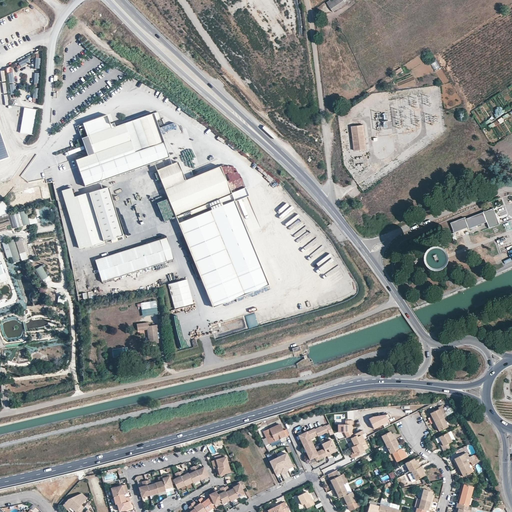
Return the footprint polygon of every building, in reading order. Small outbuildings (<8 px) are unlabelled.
[(328,0),(326,2),(332,11),(345,3),(342,0),(328,0)] [(18,62),(21,67),(29,63),(26,58),(18,62)] [(20,133),(33,135),(37,110),(25,108),(20,133)] [(168,158),(153,114),(111,128),(107,116),(84,124),(94,154),(88,156),(75,160),(84,186),(168,158)] [(82,131),(80,132),(82,139),(77,141),(79,145),(76,146),(77,149),(85,146),(88,156),(94,154),(84,124),(80,125),(82,131)] [(366,150),(363,125),(352,126),(354,151),(366,150)] [(0,161),(10,158),(0,129),(0,161)] [(177,162),(157,170),(176,217),(231,195),(220,167),(185,181),(177,162)] [(230,181),(229,182),(230,190),(242,188),(239,173),(228,175),(230,181)] [(123,236),(108,188),(74,198),(71,189),(62,192),(79,249),(123,236)] [(245,189),(231,195),(234,203),(248,197),(245,189)] [(231,195),(176,217),(213,309),(269,287),(234,203),(231,195)] [(274,201),(276,204),(284,199),(281,195),(274,201)] [(276,214),(287,227),(299,216),(288,204),(276,214)] [(500,216),(508,213),(505,205),(497,208),(500,216)] [(482,212),(464,219),(463,217),(450,222),(453,232),(467,227),(467,228),(486,221),(488,228),(498,224),(492,208),(482,212)] [(37,223),(35,218),(27,219),(25,211),(11,214),(14,228),(37,223)] [(248,231),(259,228),(256,216),(250,218),(251,222),(246,223),(248,231)] [(0,220),(0,228),(10,227),(9,219),(0,220)] [(124,233),(132,231),(128,220),(120,222),(124,233)] [(166,238),(160,240),(167,262),(173,260),(166,238)] [(95,261),(102,283),(167,262),(160,240),(95,261)] [(22,262),(15,241),(3,245),(8,260),(11,259),(13,265),(22,262)] [(430,269),(433,270),(436,271),(440,270),(443,269),(445,266),(447,264),(448,260),(448,257),(447,254),(445,251),(443,249),(440,247),(436,247),(433,247),(430,249),(427,251),(425,254),(424,257),(424,260),(425,264),(427,267),(430,269)] [(468,265),(471,273),(477,270),(473,262),(468,265)] [(43,280),(49,276),(42,265),(36,269),(43,280)] [(187,280),(168,285),(174,309),(193,304),(187,280)] [(58,303),(66,305),(67,298),(59,296),(58,303)] [(142,317),(158,314),(156,300),(140,303),(142,317)] [(304,303),(297,304),(298,311),(305,310),(304,303)] [(245,316),(248,328),(258,326),(254,313),(245,316)] [(155,325),(147,326),(147,323),(135,324),(136,331),(147,329),(149,344),(153,344),(158,343),(155,325)] [(429,417),(432,423),(443,418),(446,416),(442,407),(429,414),(431,416),(429,417)] [(373,417),(368,419),(374,429),(383,424),(387,422),(388,421),(386,416),(385,415),(373,417)] [(432,423),(435,429),(437,428),(438,431),(448,427),(443,418),(432,423)] [(345,424),(339,424),(339,432),(344,432),(352,432),(352,424),(353,424),(353,420),(345,420),(345,424)] [(288,436),(286,430),(283,432),(280,424),(263,432),(266,438),(262,440),(265,446),(269,444),(268,443),(285,436),(286,437),(288,436)] [(322,427),(322,426),(315,429),(315,428),(307,431),(298,434),(301,441),(302,440),(303,442),(302,443),(306,451),(307,451),(307,453),(306,453),(309,459),(314,457),(316,460),(327,456),(327,457),(331,456),(330,454),(329,452),(335,449),(331,440),(321,444),(323,448),(316,451),(310,439),(318,436),(325,433),(325,434),(329,432),(326,426),(326,425),(322,427)] [(364,434),(362,430),(353,434),(349,436),(354,446),(363,441),(361,436),(362,435),(364,434)] [(380,436),(385,445),(396,439),(394,434),(392,435),(391,433),(390,431),(380,436)] [(452,441),(447,432),(438,437),(435,438),(436,442),(438,441),(443,451),(451,447),(449,443),(452,441)] [(385,445),(390,454),(391,453),(399,449),(398,446),(397,444),(399,444),(396,439),(385,445)] [(365,452),(361,442),(354,446),(351,447),(354,453),(352,454),(350,455),(352,458),(365,452)] [(399,449),(391,453),(396,462),(407,456),(405,452),(403,453),(402,451),(401,448),(399,449)] [(292,467),(286,453),(269,461),(275,474),(279,473),(278,471),(279,471),(280,472),(280,474),(288,470),(287,469),(292,467)] [(453,462),(456,468),(467,463),(463,454),(453,459),(455,462),(453,462)] [(211,461),(214,469),(216,468),(228,465),(226,457),(211,461)] [(409,472),(411,471),(420,467),(418,462),(416,463),(415,461),(414,458),(404,463),(405,464),(408,472),(409,472)] [(456,468),(459,474),(461,474),(462,477),(472,472),(467,463),(456,468)] [(400,466),(404,474),(408,472),(405,464),(400,466)] [(208,477),(203,467),(200,469),(197,465),(194,467),(200,480),(201,480),(208,477)] [(228,465),(216,468),(218,476),(231,472),(228,465)] [(200,480),(193,466),(190,468),(193,472),(189,474),(192,482),(193,483),(200,480)] [(420,467),(411,471),(415,480),(424,476),(423,473),(422,471),(424,470),(422,466),(420,467)] [(330,485),(332,490),(344,484),(340,476),(337,469),(327,474),(331,482),(332,484),(330,485)] [(189,474),(188,473),(184,475),(182,471),(179,473),(185,485),(185,486),(192,482),(189,474)] [(185,485),(178,473),(175,474),(177,479),(173,481),(177,489),(185,485)] [(340,476),(344,484),(347,483),(348,482),(344,474),(340,476)] [(169,475),(161,477),(165,489),(172,487),(169,475)] [(159,482),(155,483),(155,484),(157,493),(165,491),(165,489),(161,477),(158,478),(159,482)] [(143,487),(139,488),(141,498),(149,496),(145,482),(145,481),(142,482),(143,487)] [(149,496),(157,494),(155,484),(150,485),(149,481),(145,482),(149,496)] [(239,483),(232,486),(233,489),(238,497),(245,494),(242,489),(239,483)] [(344,484),(332,490),(334,494),(336,493),(337,495),(338,498),(343,496),(348,493),(344,484)] [(463,484),(462,488),(460,488),(459,493),(460,494),(471,496),(473,487),(463,484)] [(110,489),(113,497),(123,494),(127,493),(125,485),(110,489)] [(223,504),(230,500),(224,489),(223,487),(220,489),(222,493),(218,495),(218,496),(221,501),(223,504)] [(227,487),(224,489),(230,500),(231,501),(238,497),(233,489),(229,491),(227,487)] [(423,489),(420,498),(432,501),(434,495),(432,495),(433,491),(423,489)] [(214,505),(221,501),(218,496),(218,495),(215,490),(210,493),(208,494),(210,497),(211,499),(212,501),(214,505)] [(348,493),(343,496),(345,500),(343,501),(345,506),(347,505),(349,510),(358,506),(356,501),(352,491),(351,492),(348,493)] [(304,504),(306,508),(307,508),(310,506),(314,504),(309,494),(308,495),(306,492),(297,497),(301,505),(304,504)] [(471,496),(460,494),(459,493),(457,498),(459,498),(458,503),(467,506),(468,506),(471,496)] [(69,500),(63,506),(68,510),(71,507),(75,511),(80,511),(84,508),(81,505),(87,499),(82,494),(69,500)] [(124,498),(123,494),(113,497),(115,505),(117,505),(130,501),(128,497),(124,498)] [(201,498),(198,500),(200,503),(206,511),(207,511),(213,507),(210,502),(208,499),(204,501),(201,498)] [(420,498),(418,508),(426,510),(428,511),(429,507),(430,508),(432,501),(420,498)] [(130,501),(117,505),(119,511),(127,510),(132,508),(130,501)] [(193,501),(190,503),(191,505),(196,511),(204,511),(206,511),(200,503),(196,505),(193,501)] [(289,511),(284,502),(267,511),(289,511)] [(379,506),(377,511),(387,511),(389,507),(390,505),(380,502),(379,506)] [(370,503),(367,511),(377,511),(379,506),(370,503)] [(467,511),(468,511),(466,510),(466,509),(467,506),(457,503),(455,508),(458,508),(457,511),(456,511),(467,511)]
